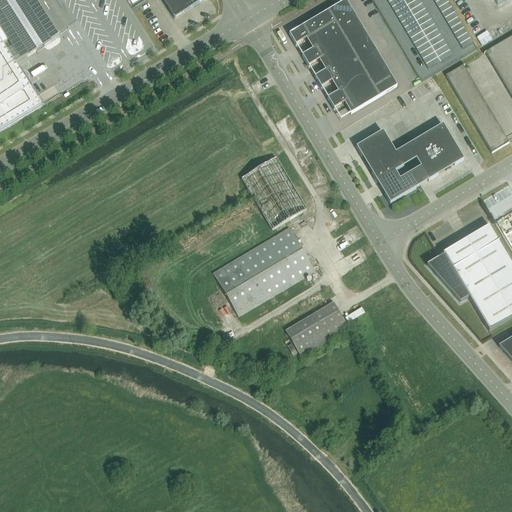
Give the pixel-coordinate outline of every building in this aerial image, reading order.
[(34,0),(0,0),(0,28),(22,61),(59,37),(34,0)] [(161,0),(174,20),(176,17),(201,0),(161,0)] [(402,0),(395,0),(389,4),(392,9),(404,2),(402,0)] [(419,0),(418,0),(407,7),(410,12),(422,5),(419,0)] [(447,0),(442,0),(435,4),(439,9),(449,3),(447,0)] [(346,2),(328,12),(336,25),(353,15),(346,2)] [(404,2),(392,9),(395,14),(407,7),(404,2)] [(449,3),(439,9),(442,14),(452,8),(449,3)] [(422,5),(410,12),(413,17),(425,10),(422,5)] [(407,7),(395,14),(398,19),(410,12),(407,7)] [(452,8),(442,14),(445,19),(455,13),(452,8)] [(425,10),(413,17),(416,22),(428,15),(425,10)] [(289,35),(296,46),(306,40),(312,50),(312,51),(341,34),(336,25),(328,12),(289,35)] [(410,12),(398,19),(401,24),(413,17),(410,12)] [(455,13),(445,19),(448,25),(458,18),(455,13)] [(361,27),(353,15),(336,25),(341,34),(344,38),(361,27)] [(428,15),(416,22),(419,27),(431,20),(428,15)] [(413,17),(401,24),(404,29),(416,22),(413,17)] [(458,18),(448,25),(451,30),(461,24),(458,18)] [(431,20),(419,27),(422,33),(434,26),(431,20)] [(416,22),(404,29),(407,35),(419,27),(416,22)] [(461,24),(451,30),(454,35),(464,29),(461,24)] [(434,26),(422,33),(425,38),(437,31),(434,26)] [(351,50),(369,40),(361,27),(344,38),(351,50)] [(419,27),(407,35),(410,40),(422,33),(419,27)] [(464,29),(454,35),(457,40),(467,34),(464,29)] [(437,31),(425,38),(428,43),(440,36),(437,31)] [(422,33),(410,40),(413,45),(425,38),(422,33)] [(2,45),(5,43),(0,34),(0,131),(41,107),(26,83),(2,45)] [(344,38),(341,34),(312,51),(312,50),(302,57),(308,68),(319,61),(325,72),(354,55),(351,50),(344,38)] [(467,34),(457,40),(460,45),(470,39),(467,34)] [(440,36),(428,43),(432,48),(444,41),(440,36)] [(511,37),(502,43),(511,59),(511,37)] [(425,38),(413,45),(416,50),(428,43),(425,38)] [(470,39),(460,45),(463,50),(473,44),(470,39)] [(376,53),(369,40),(351,50),(354,55),(359,63),(376,53)] [(444,41),(432,48),(435,53),(447,46),(444,41)] [(428,43),(416,50),(419,55),(432,48),(428,43)] [(511,59),(502,43),(483,55),(484,55),(485,54),(511,98),(511,59)] [(447,46),(435,53),(438,58),(450,51),(447,46)] [(432,48),(419,55),(423,60),(435,53),(432,48)] [(450,51),(438,58),(441,64),(453,56),(450,51)] [(364,72),(381,61),(376,53),(359,63),(364,72)] [(435,53),(423,60),(426,66),(438,58),(435,53)] [(367,76),(364,72),(359,63),(354,55),(325,72),(314,78),(321,89),(331,83),(337,93),(338,93),(367,76)] [(438,58),(426,66),(429,71),(441,64),(438,58)] [(386,70),(381,61),(364,72),(367,76),(369,80),(386,70)] [(492,155),(509,144),(508,143),(463,67),(465,66),(446,77),(492,154),(491,154),(492,155)] [(374,89),(392,79),(386,70),(369,80),(374,89)] [(369,80),(367,76),(338,93),(337,93),(327,99),(334,110),(344,104),(351,115),(380,98),(374,89),(369,80)] [(397,88),(392,79),(374,89),(380,98),(397,88)] [(407,147),(428,182),(438,176),(437,175),(445,170),(446,172),(450,169),(450,168),(453,166),(454,167),(464,161),(443,126),(407,147)] [(383,132),(356,148),(362,158),(363,157),(367,165),(366,166),(377,184),(404,168),(383,132)] [(297,217),(307,211),(276,159),(241,180),(272,232),(290,221),(297,217)] [(497,205),(511,236),(511,207),(508,200),(497,205)] [(469,298),(489,332),(511,318),(511,264),(499,243),(500,242),(499,242),(489,227),(470,238),(471,239),(462,244),(461,243),(443,255),(444,256),(427,266),(460,304),(469,298)] [(213,274),(233,309),(239,319),(316,273),(289,229),(213,274)] [(301,359),(349,330),(334,304),(285,333),(301,359)] [(498,348),(511,362),(511,339),(511,340),(498,348)]
